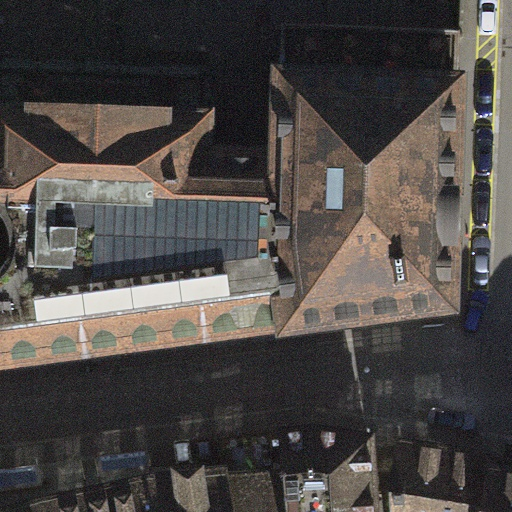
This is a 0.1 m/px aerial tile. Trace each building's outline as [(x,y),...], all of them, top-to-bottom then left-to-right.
[(456,47),(456,26),(276,22),(273,99),(271,152),(242,151),(206,148),(207,69),(142,68),(0,63),(0,210),(2,211),(9,226),(12,241),(9,259),(1,269),(0,269),(0,362),(169,341),(454,303),(455,220),(456,47)] [(285,482),(286,511),(372,511),(368,435),(312,427),(276,432),(285,482)] [(225,473),(228,511),(286,511),(285,482),(276,432),(221,440),(225,473)] [(487,511),(496,456),(399,443),(390,506),(390,511),(487,511)] [(511,511),(511,457),(496,456),(487,511),(511,511)] [(153,480),(156,511),(228,511),(225,473),(153,480)] [(156,511),(153,480),(119,488),(27,509),(12,511),(156,511)]
